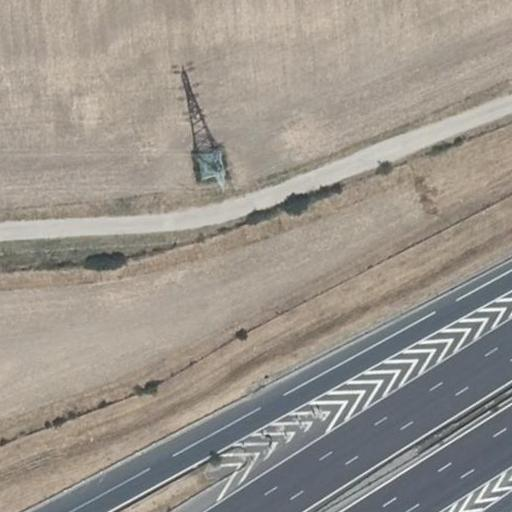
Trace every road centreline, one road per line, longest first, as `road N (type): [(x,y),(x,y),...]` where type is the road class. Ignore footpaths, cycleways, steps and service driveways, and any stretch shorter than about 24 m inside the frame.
road 1 (track): [(0,233),(241,206),(511,103)]
road 2 (motorway): [(511,282),(88,511)]
road 3 (motorway): [(511,352),(254,511)]
road 4 (motorway): [(392,511),(511,437)]
